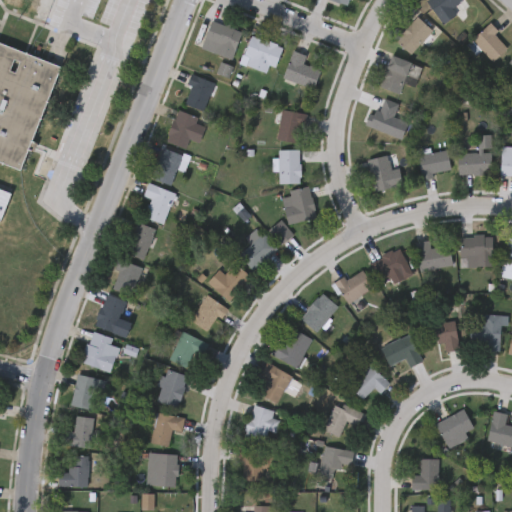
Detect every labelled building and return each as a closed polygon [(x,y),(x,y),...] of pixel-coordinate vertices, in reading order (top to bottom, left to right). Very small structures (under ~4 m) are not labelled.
[(20,0),(17,8),(3,2),(3,0),(20,0)] [(51,0),(44,18),(25,11),(29,0),(51,0)] [(463,0),(464,1),(438,18),(426,0),(463,0)] [(432,33),(409,55),(394,41),(417,18),(432,33)] [(230,61),(200,49),(211,20),(241,32),(230,61)] [(507,49),(492,63),(471,40),(489,23),(497,32),(494,35),(507,49)] [(242,56),(251,35),(282,48),(274,68),(269,66),(266,74),(244,65),(247,58),(242,56)] [(23,171),(0,162),(0,45),(61,68),(23,171)] [(305,56),(302,64),(319,70),(313,89),(282,78),(292,51),(305,56)] [(398,94),(378,86),(390,55),(411,64),(398,94)] [(182,105),(191,76),(213,82),(203,111),(182,105)] [(164,140),(178,110),(197,119),(195,123),(205,128),(198,143),(189,139),(184,149),(164,140)] [(305,115),(300,144),(275,140),(281,110),(305,115)] [(457,175),(457,148),(477,148),(477,136),(490,135),(490,175),(457,175)] [(511,147),(511,177),(499,177),(500,147),(511,147)] [(150,177),(163,149),(182,157),(169,186),(150,177)] [(278,184),(278,150),(299,150),(299,184),(278,184)] [(420,180),(418,154),(447,151),(449,171),(430,173),(431,179),(420,180)] [(367,161),(387,156),(390,171),(398,169),(402,186),(374,193),(367,161)] [(152,201),(142,196),(149,183),(175,196),(161,225),(144,216),(152,201)] [(0,188),(10,193),(0,217),(0,188)] [(315,219),(286,224),(281,193),(310,188),(315,219)] [(269,230),(280,221),(292,236),(280,245),(269,230)] [(123,253),(136,222),(155,230),(142,261),(123,253)] [(245,239),(257,228),(276,250),(252,271),(238,256),(251,245),(245,239)] [(460,267),(460,237),(491,237),(491,267),(460,267)] [(511,266),(502,265),(506,239),(511,240),(511,266)] [(451,267),(419,272),(415,243),(428,241),(429,249),(448,247),(451,267)] [(389,278),(379,282),(370,264),(399,249),(412,275),(392,285),(389,278)] [(111,290),(120,261),(141,268),(132,296),(111,290)] [(224,276),(234,264),(250,278),(228,303),(206,284),(218,270),(224,276)] [(334,286),(360,269),(372,288),(346,305),(334,286)] [(299,319),(321,294),(338,309),(316,334),(299,319)] [(126,303),(119,320),(131,324),(125,339),(93,327),(105,295),(126,303)] [(225,309),(209,334),(189,322),(205,296),(225,309)] [(470,324),(482,325),(483,316),(507,317),(506,327),(500,327),(499,353),(483,352),(483,343),(469,342),(470,324)] [(425,342),(425,324),(455,323),(456,352),(444,352),(443,341),(425,342)] [(278,342),(284,346),(294,331),(312,342),(295,370),(271,354),(278,342)] [(187,370),(166,359),(180,332),(201,343),(187,370)] [(81,365),(89,333),(116,340),(108,372),(81,365)] [(380,350),(408,336),(421,362),(408,369),(403,359),(389,367),(380,350)] [(275,405),(259,396),(268,381),(259,376),(266,363),(291,377),(275,405)] [(349,387),(370,366),(389,385),(379,395),(373,389),(361,400),(349,387)] [(155,402),(164,370),(186,376),(177,408),(155,402)] [(104,382),(97,413),(69,407),(76,376),(104,382)] [(366,415),(360,429),(345,422),(337,440),(321,433),(334,402),(366,415)] [(243,438),(252,406),(273,412),(271,419),(279,422),(275,434),(267,431),(263,444),(243,438)] [(435,425),(463,411),(472,429),(444,444),(435,425)] [(511,427),(511,448),(487,443),(492,412),(506,415),(504,426),(511,427)] [(167,448),(147,445),(153,413),(184,419),(181,433),(170,431),(167,448)] [(94,420),(89,451),(62,446),(64,432),(72,433),(75,416),(94,420)] [(318,479),(323,447),(354,453),(351,470),(334,467),(332,481),(318,479)] [(238,463),(240,449),(269,454),(264,484),(240,480),(243,463),(238,463)] [(176,455),(176,488),(153,488),(153,455),(176,455)] [(87,457),(87,488),(57,488),(57,473),(70,473),(70,457),(87,457)] [(437,490),(411,490),(411,475),(419,475),(419,459),(437,459),(437,490)] [(410,511),(411,508),(423,509),(423,511),(436,511),(437,497),(450,498),(449,511),(410,511)]
